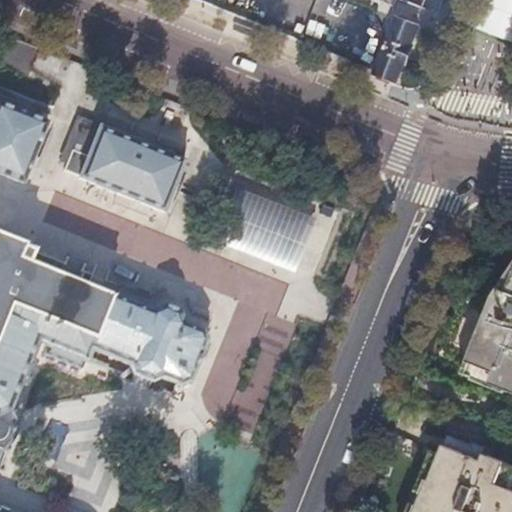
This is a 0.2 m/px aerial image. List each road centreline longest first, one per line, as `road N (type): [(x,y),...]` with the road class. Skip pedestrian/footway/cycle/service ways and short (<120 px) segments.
road 1 (tertiary): [(49,0),(451,156)]
road 2 (tertiary): [(308,511),(451,156)]
road 3 (residential): [(451,156),(510,0)]
